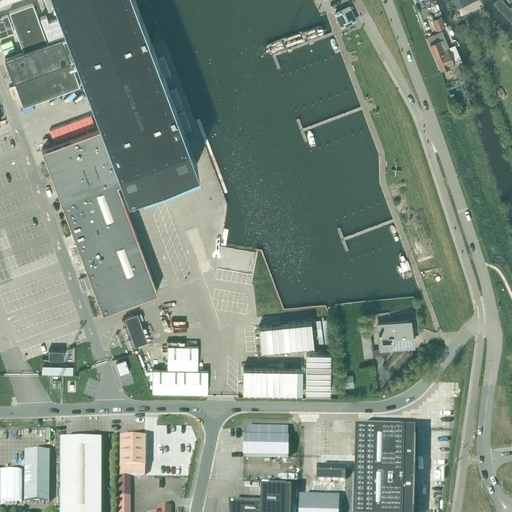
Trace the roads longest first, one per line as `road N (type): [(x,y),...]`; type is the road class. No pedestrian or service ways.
road 1 (unclassified): [(214,407),(402,407),(462,335),(493,321)]
road 2 (unclassified): [(493,321),(431,119)]
road 3 (unclassified): [(484,461),(493,321)]
road 4 (unclassified): [(431,119),(386,0)]
